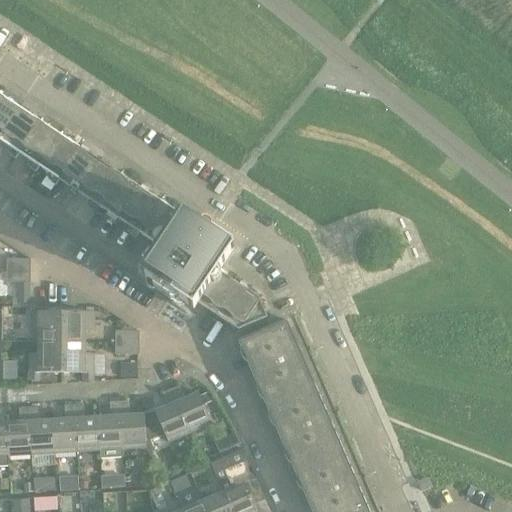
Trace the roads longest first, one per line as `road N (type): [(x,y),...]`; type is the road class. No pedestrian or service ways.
road 1 (unclassified): [(0,64),(290,258),(400,511)]
road 2 (residential): [(0,227),(223,378),(244,408),(287,511)]
